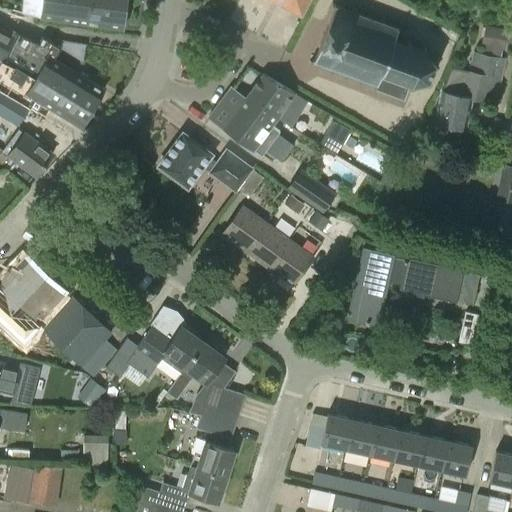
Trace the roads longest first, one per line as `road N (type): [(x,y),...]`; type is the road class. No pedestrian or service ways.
road 1 (residential): [(305,362),(59,181)]
road 2 (residential): [(59,181),(150,84),(169,0)]
road 3 (residential): [(511,406),(305,362)]
road 4 (residential): [(258,511),(305,362)]
